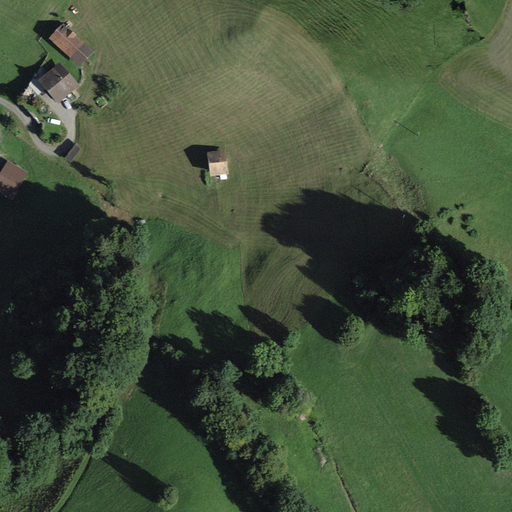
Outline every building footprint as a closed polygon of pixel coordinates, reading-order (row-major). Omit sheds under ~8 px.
[(52,39),(70,55),(74,50),(84,59),(90,52),(62,27),(52,39)] [(37,83),(58,106),(79,87),(59,64),(37,83)] [(76,145),(66,158),(71,162),(81,149),(76,145)] [(223,153),(208,155),(209,164),(213,163),(214,174),(226,173),(223,153)] [(11,164),(0,183),(0,190),(11,196),(25,172),(11,164)]
